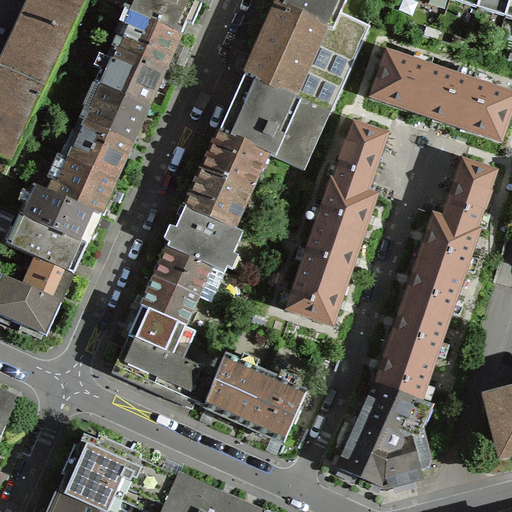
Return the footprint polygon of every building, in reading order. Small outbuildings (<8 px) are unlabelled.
[(0,0),(0,157),(11,162),(86,0),(39,0),(0,84),(0,0)] [(105,0),(135,13),(182,34),(197,1),(197,0),(105,0)] [(334,29),(340,14),(346,0),(279,0),(277,4),(323,25),(324,24),(334,29)] [(480,0),(478,8),(505,17),(510,0),(480,0)] [(220,132),(268,153),(304,169),(329,112),(368,26),(340,14),(334,29),(324,24),(323,25),(277,4),(259,46),(231,108),(220,132)] [(124,38),(119,35),(114,48),(165,71),(171,58),(182,34),(135,13),(124,38)] [(165,71),(114,48),(105,67),(103,66),(95,83),(102,86),(149,107),(154,97),(165,71)] [(431,67),(387,52),(371,98),(386,103),(415,113),(431,67)] [(431,67),(415,113),(428,117),(458,127),(473,82),(431,67)] [(501,142),(511,110),(511,95),(473,82),(458,127),(466,130),(501,142)] [(81,121),(133,144),(139,130),(149,107),(102,86),(91,111),(86,108),(81,121)] [(121,170),(133,144),(81,121),(75,133),(80,135),(69,159),(116,180),(121,170)] [(334,182),(367,193),(368,192),(374,175),(387,135),(354,124),(347,143),(346,143),(340,161),(341,161),(334,182)] [(203,170),(251,191),(268,153),(220,132),(208,159),(203,170)] [(0,157),(0,185),(11,162),(0,157)] [(46,192),(100,217),(106,204),(116,180),(69,159),(58,184),(51,180),(46,192)] [(489,192),(496,172),(463,161),(451,196),(443,218),(476,231),(483,210),(485,210),(491,192),(489,192)] [(234,229),(251,191),(203,170),(192,194),(186,207),(234,229)] [(377,197),(377,196),(368,192),(367,193),(334,182),(331,181),(317,224),(362,239),(368,221),(377,197)] [(100,227),(96,225),(100,217),(46,192),(32,186),(19,215),(87,246),(90,239),(94,240),(100,227)] [(78,266),(87,246),(19,215),(0,206),(0,241),(37,258),(74,274),(78,266)] [(168,248),(225,273),(242,233),(234,229),(186,207),(174,234),(168,248)] [(419,259),(464,274),(479,232),(476,231),(443,218),(434,215),(423,247),(419,259)] [(353,265),(362,239),(317,224),(302,266),(348,282),(353,265)] [(155,277),(198,296),(211,302),(225,273),(168,248),(160,267),(155,277)] [(24,286),(61,303),(65,293),(74,274),(37,258),(24,286)] [(450,317),(464,274),(419,259),(410,285),(404,301),(450,317)] [(348,282),(302,266),(287,310),(333,325),(338,309),(348,282)] [(0,315),(46,336),(61,303),(24,286),(0,275),(0,315)] [(185,326),(198,296),(155,277),(145,300),(142,306),(185,326)] [(435,359),(450,317),(404,301),(396,327),(390,344),(435,359)] [(185,326),(142,306),(132,328),(129,336),(172,355),(185,326)] [(218,376),(172,355),(129,336),(125,343),(111,373),(192,410),(195,403),(205,407),(218,376)] [(375,386),(421,402),(435,359),(390,344),(380,373),(375,386)] [(239,422),(244,425),(267,374),(226,356),(218,376),(205,407),(239,422)] [(283,442),(305,392),(267,374),(244,425),(249,427),(283,442)] [(423,403),(421,402),(375,386),(349,445),(339,467),(384,488),(389,487),(423,478),(417,456),(428,453),(422,429),(413,425),(423,403)] [(511,455),(511,389),(511,390),(511,395),(511,396),(487,403),(501,458),(511,455)] [(0,436),(1,437),(15,405),(14,404),(0,397),(0,436)] [(104,511),(115,511),(121,500),(146,511),(162,511),(178,477),(140,460),(142,455),(132,451),(99,436),(97,441),(84,435),(79,447),(74,445),(61,473),(66,476),(65,477),(77,482),(71,497),(104,511)] [(254,511),(217,495),(178,477),(162,511),(254,511)] [(104,511),(71,497),(59,491),(50,511),(49,511),(104,511)]
